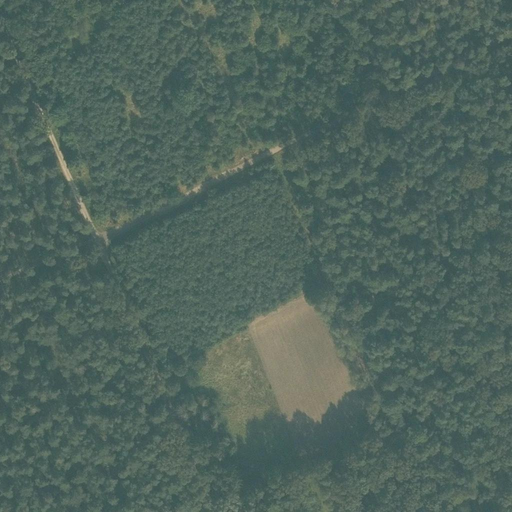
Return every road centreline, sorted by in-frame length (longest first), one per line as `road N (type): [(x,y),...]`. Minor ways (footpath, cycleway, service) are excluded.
road 1 (track): [(511,25),(91,242)]
road 2 (track): [(339,117),(451,263),(446,317),(511,472)]
road 3 (track): [(91,242),(210,511)]
road 4 (track): [(0,24),(91,242)]
